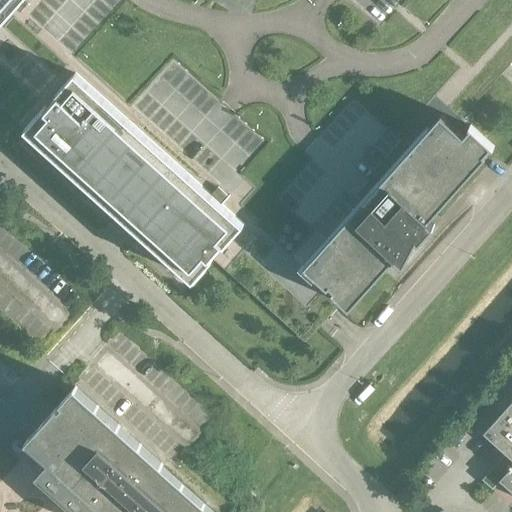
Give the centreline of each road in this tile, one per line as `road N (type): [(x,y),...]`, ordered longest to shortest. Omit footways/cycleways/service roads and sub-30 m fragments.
road 1 (unclassified): [(299,429),(0,163)]
road 2 (unclassified): [(299,429),(511,196)]
road 3 (unclassified): [(389,511),(299,429)]
